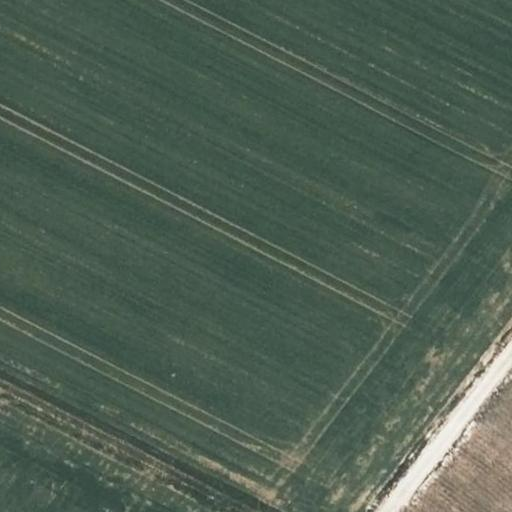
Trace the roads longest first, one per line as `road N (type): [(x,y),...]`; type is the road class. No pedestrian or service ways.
road 1 (track): [(0,377),(257,511)]
road 2 (track): [(511,357),(391,511)]
